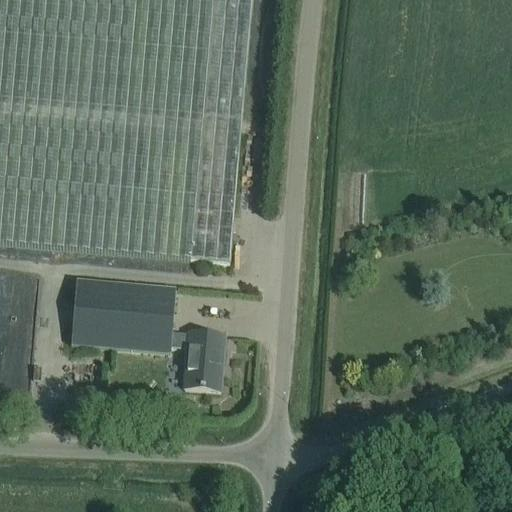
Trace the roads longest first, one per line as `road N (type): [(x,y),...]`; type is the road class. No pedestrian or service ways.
road 1 (unclassified): [(274,455),(318,0)]
road 2 (unclassified): [(274,455),(0,445)]
road 3 (unclassified): [(274,455),(317,459),(511,388)]
